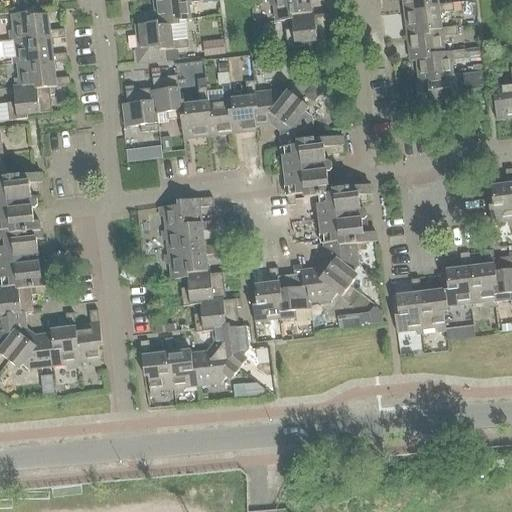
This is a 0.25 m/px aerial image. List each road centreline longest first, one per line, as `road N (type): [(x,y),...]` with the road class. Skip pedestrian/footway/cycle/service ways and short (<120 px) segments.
road 1 (unclassified): [(511,415),(129,449)]
road 2 (residential): [(129,449),(101,204)]
road 3 (residential): [(115,203),(95,0)]
road 4 (residential): [(370,170),(356,56),(365,35),(361,0)]
road 5 (residential): [(115,203),(275,181)]
road 6 (residential): [(370,170),(511,154)]
road 7 (unclassified): [(129,449),(0,461)]
